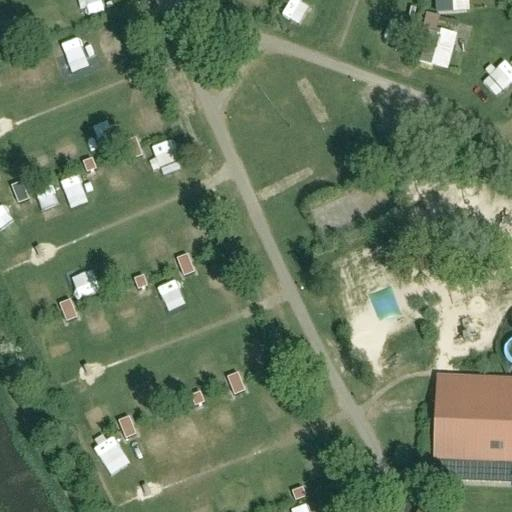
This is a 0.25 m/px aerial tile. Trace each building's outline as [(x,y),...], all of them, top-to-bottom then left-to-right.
[(102,0),(79,0),(84,14),(105,9),(102,0)] [(467,0),(433,0),(434,14),(468,13),(467,0)] [(46,31),(66,26),(60,5),(40,11),(46,31)] [(423,30),(435,32),(438,18),(426,15),(423,30)] [(101,53),(119,46),(112,27),(93,34),(101,53)] [(456,37),(427,28),(416,62),(445,71),(456,37)] [(136,143),(126,146),(133,164),(142,160),(136,143)] [(160,170),(180,162),(172,143),(152,151),(160,170)] [(21,189),(11,193),(18,210),(28,206),(21,189)] [(187,261),(178,264),(184,282),(194,278),(187,261)] [(226,262),(207,268),(214,289),(233,282),(226,262)] [(70,307),(61,311),(67,328),(77,324),(70,307)] [(434,459),(433,482),(511,484),(511,378),(437,376),(434,459)] [(238,380),(228,384),(235,401),(245,397),(238,380)] [(129,425),(119,429),(126,446),(135,442),(129,425)] [(93,450),(105,470),(126,456),(113,437),(93,450)] [(431,511),(402,501),(397,511),(431,511)]
